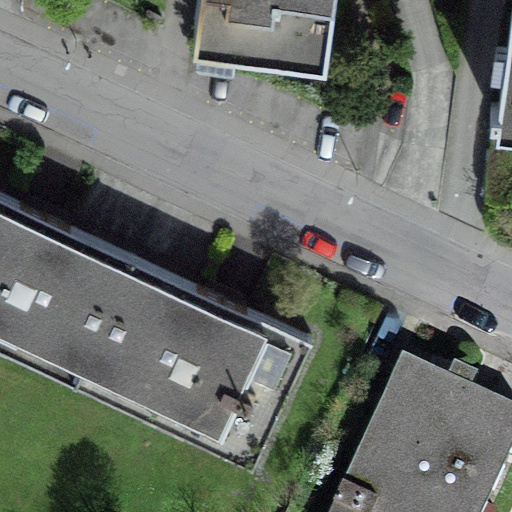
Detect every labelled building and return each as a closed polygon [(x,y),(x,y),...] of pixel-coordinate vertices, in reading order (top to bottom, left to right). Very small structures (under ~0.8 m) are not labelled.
[(336,0),(199,0),(196,27),(331,45),(336,0)] [(511,54),(502,132),(511,133),(511,54)] [(115,276),(0,219),(0,361),(59,390),(115,276)] [(285,360),(115,276),(59,390),(229,474),(285,360)] [(506,511),(511,501),(511,411),(421,367),(350,511),(506,511)]
